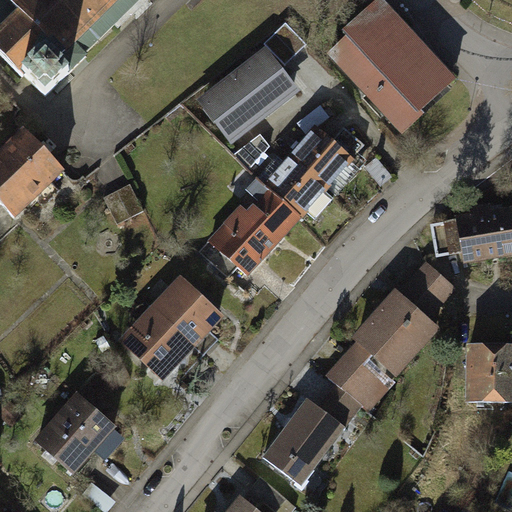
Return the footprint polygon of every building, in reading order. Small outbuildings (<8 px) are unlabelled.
[(0,0),(0,53),(6,60),(6,61),(15,69),(24,79),(26,76),(38,88),(47,97),(67,77),(68,77),(88,58),(86,56),(117,25),(120,28),(148,0),(0,0)] [(455,81),(382,1),(345,34),(350,39),(333,55),(405,132),(421,118),(418,115),(455,81)] [(265,57),(206,104),(233,138),(294,91),(265,57)] [(26,128),(0,153),(0,200),(16,218),(38,197),(46,205),(62,190),(54,182),(67,170),(51,154),(26,128)] [(317,132),(294,158),(330,190),(342,175),(349,181),(362,169),(354,160),(367,146),(346,129),(332,142),(317,132)] [(242,151),(249,164),(274,152),(267,139),(242,151)] [(260,182),(303,220),(330,190),(294,158),(288,165),(281,158),(277,163),(270,156),(252,175),(260,182)] [(211,241),(247,275),(303,220),(260,182),(251,192),(261,201),(256,207),(249,201),(211,241)] [(134,185),(107,198),(120,224),(146,211),(134,185)] [(476,219),(458,222),(463,253),(466,265),(511,256),(511,211),(493,216),(491,208),(474,211),(476,219)] [(458,222),(433,226),(439,257),(463,253),(458,222)] [(430,268),(410,291),(433,312),(453,290),(430,268)] [(208,328),(220,316),(186,283),(158,313),(192,345),(208,328)] [(362,343),(394,372),(417,346),(422,350),(439,330),(426,319),(433,312),(410,291),(403,299),(399,295),(359,341),(362,343)] [(185,352),(192,345),(158,313),(139,329),(148,338),(135,351),(163,379),(177,362),(186,361),(185,352)] [(220,340),(208,328),(192,345),(205,357),(220,340)] [(362,343),(331,379),(338,387),(364,407),(367,410),(398,375),(394,372),(362,343)] [(186,361),(177,362),(188,373),(205,357),(192,345),(185,352),(186,361)] [(511,347),(472,348),(471,403),(511,404),(511,347)] [(364,407),(338,387),(320,409),(342,427),(347,430),(364,407)] [(79,398),(38,445),(49,455),(53,453),(75,472),(114,429),(79,398)] [(320,409),(310,402),(266,459),(298,484),(342,427),(320,409)] [(511,511),(511,472),(510,472),(494,506),(507,511),(511,511)] [(265,482),(255,494),(276,511),(278,511),(288,501),(265,482)] [(259,511),(244,500),(233,511),(259,511)] [(295,511),(298,509),(288,501),(278,511),(295,511)]
